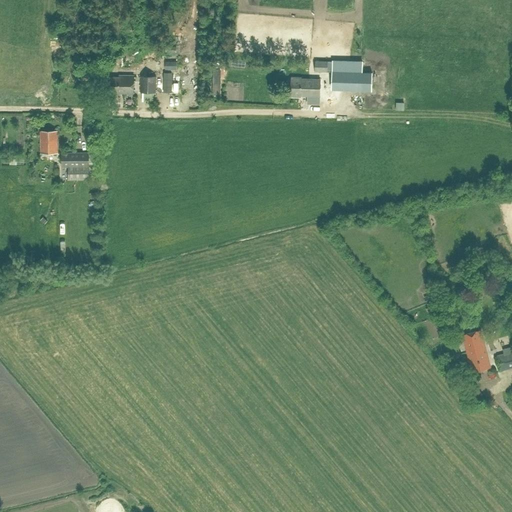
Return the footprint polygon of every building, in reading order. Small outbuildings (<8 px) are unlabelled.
[(124,62),(134,62),(135,55),(125,54),(124,62)] [(315,72),(327,72),(327,61),(315,61),(315,72)] [(177,70),(177,62),(165,62),(165,70),(177,70)] [(164,73),(163,92),(171,92),(172,73),(164,73)] [(133,93),(134,76),(120,75),(120,77),(111,77),(110,92),(133,93)] [(156,92),(156,76),(140,76),(140,92),(156,92)] [(320,96),(320,79),(301,79),(301,77),(291,77),(290,96),(301,97),(301,95),(320,96)] [(337,92),(346,90),(344,81),(335,83),(337,92)] [(41,153),(57,153),(57,131),(41,131),(41,153)] [(62,167),(68,167),(68,180),(89,179),(89,166),(88,153),(62,153),(62,167)] [(463,335),(465,340),(469,358),(470,358),(473,372),(490,367),(480,330),(463,335)] [(499,371),(511,367),(511,352),(495,357),(499,371)] [(124,511),(116,500),(108,506),(112,511),(124,511)]
